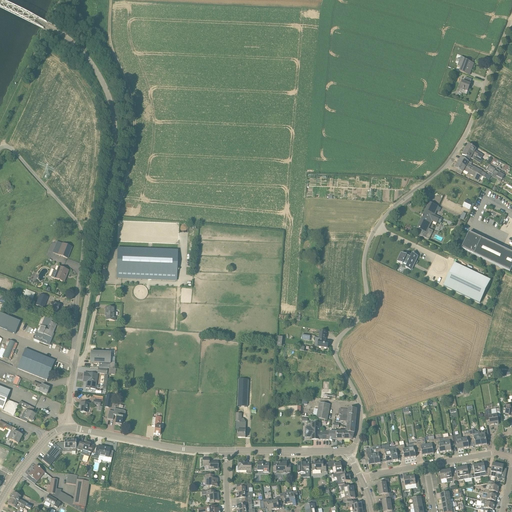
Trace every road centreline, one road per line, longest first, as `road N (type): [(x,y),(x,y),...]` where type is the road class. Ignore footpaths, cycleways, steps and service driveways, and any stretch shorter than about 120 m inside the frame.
road 1 (unclassified): [(354,443),(359,401),(334,346),(365,304),(366,246),(382,218),(461,150),(511,19)]
road 2 (tertiary): [(78,346),(110,173),(112,112),(95,69),(66,37),(0,3)]
road 3 (track): [(112,0),(109,52),(133,128),(88,333),(78,346)]
road 4 (unclassified): [(0,148),(11,149),(83,233),(78,346)]
road 5 (residential): [(226,450),(68,427)]
road 6 (residential): [(348,451),(226,450)]
